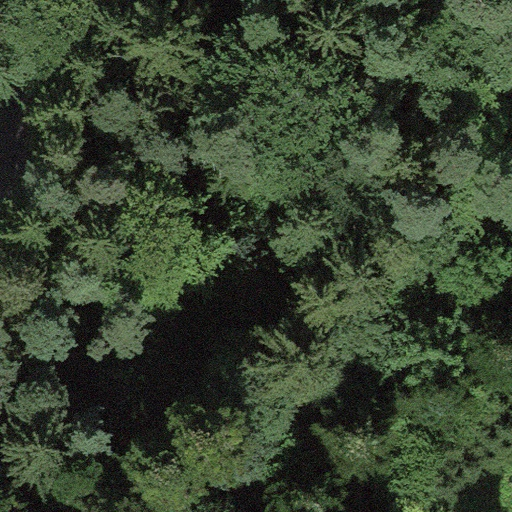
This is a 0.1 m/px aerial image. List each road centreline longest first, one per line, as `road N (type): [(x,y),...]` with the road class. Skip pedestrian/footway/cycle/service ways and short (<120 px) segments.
road 1 (track): [(184,511),(511,204)]
road 2 (unclassified): [(30,0),(0,143)]
